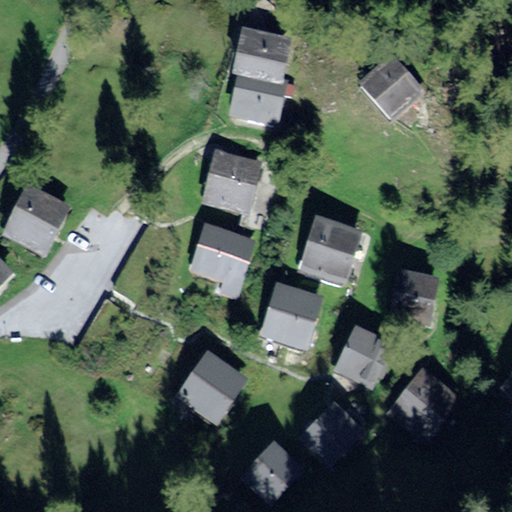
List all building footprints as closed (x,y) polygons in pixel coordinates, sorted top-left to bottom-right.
[(290,41),(248,31),(239,71),(281,81),(290,41)] [(365,88),(389,114),(414,90),(390,65),(365,88)] [(272,120),(281,81),(239,71),(230,111),(272,120)] [(267,162),(209,149),(198,202),(255,215),(267,162)] [(67,208),(29,189),(6,233),(44,252),(56,230),(67,208)] [(357,234),(319,222),(303,270),(342,282),(357,234)] [(251,244),(209,229),(196,269),(237,283),(251,244)] [(0,282),(10,273),(0,263),(0,282)] [(402,271),(395,313),(428,318),(435,277),(402,271)] [(318,301),(278,288),(263,333),(304,346),(318,301)] [(386,348),(355,333),(337,370),(369,385),(386,348)] [(244,379),(209,355),(181,396),(216,420),(244,379)] [(421,372),(398,400),(428,425),(452,398),(421,372)] [(359,428),(335,405),(308,433),(332,456),(359,428)] [(273,448),(248,476),(274,500),(300,472),(273,448)]
